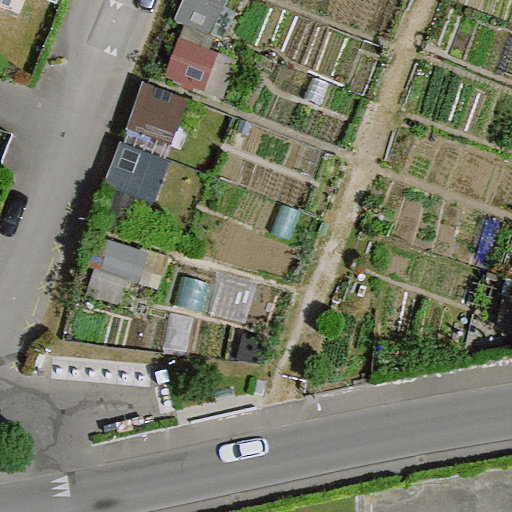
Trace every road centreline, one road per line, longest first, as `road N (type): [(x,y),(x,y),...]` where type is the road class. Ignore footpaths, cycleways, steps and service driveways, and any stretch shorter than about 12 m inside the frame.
road 1 (tertiary): [(0,511),(511,411)]
road 2 (track): [(255,460),(427,0)]
road 3 (residential): [(0,311),(119,0)]
